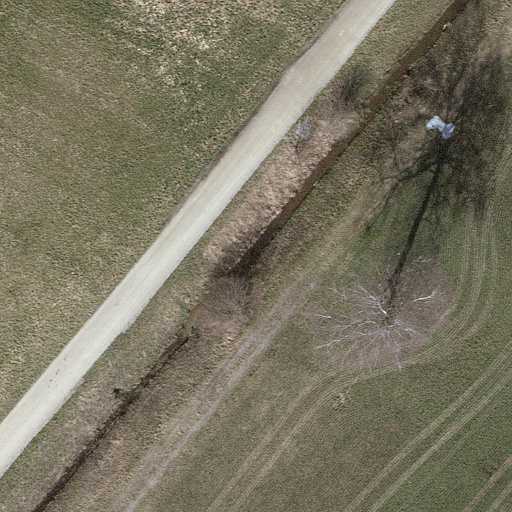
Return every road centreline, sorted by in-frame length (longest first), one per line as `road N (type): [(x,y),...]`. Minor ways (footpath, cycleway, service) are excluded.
road 1 (track): [(120,511),(312,266),(511,32)]
road 2 (track): [(375,0),(0,447)]
